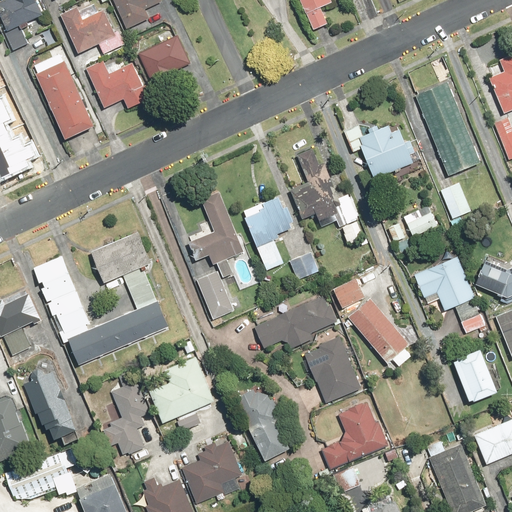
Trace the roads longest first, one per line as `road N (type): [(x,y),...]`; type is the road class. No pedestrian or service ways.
road 1 (residential): [(488,0),(0,224)]
road 2 (unknown): [(312,81),(430,343)]
road 3 (unknown): [(65,194),(0,41)]
